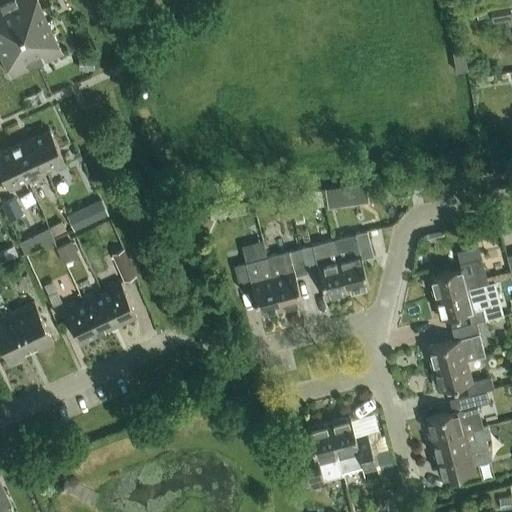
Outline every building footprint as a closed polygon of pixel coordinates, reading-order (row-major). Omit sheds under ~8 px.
[(0,0),(0,51),(11,76),(62,52),(38,0),(0,0)] [(296,0),(310,88),(348,82),(341,36),(385,30),(389,59),(423,54),(415,0),(296,0)] [(507,0),(505,0),(476,6),(477,16),(491,13),(492,21),(511,17),(507,0)] [(174,170),(231,162),(214,45),(156,53),(174,170)] [(456,72),(467,70),(463,49),(452,51),(452,53),(456,72)] [(81,57),(81,69),(94,69),(94,57),(81,57)] [(31,138),(45,169),(53,165),(55,170),(66,165),(50,129),(31,138)] [(12,147),(26,178),(28,182),(39,177),(37,173),(45,169),(31,138),(12,147)] [(18,181),(26,178),(12,147),(0,152),(0,170),(10,191),(21,186),(18,181)] [(365,180),(349,183),(349,187),(352,202),(368,200),(366,184),(365,180)] [(307,196),(288,200),(292,217),(293,217),(291,208),(309,204),(307,196)] [(3,204),(13,225),(25,220),(15,199),(3,204)] [(292,217),(288,200),(277,201),(280,219),(292,217)] [(83,207),(66,215),(73,232),(91,224),(83,207)] [(200,214),(193,228),(204,233),(211,220),(200,214)] [(62,221),(50,227),(56,238),(68,232),(62,221)] [(366,230),(333,239),(347,291),(368,286),(361,258),(373,255),(366,230)] [(431,233),(429,233),(430,241),(442,238),(440,231),(431,233)] [(34,234),(19,242),(25,254),(40,247),(34,234)] [(333,239),(300,247),(306,272),(318,269),(325,297),(347,291),(333,239)] [(69,241),(56,248),(63,262),(76,255),(69,241)] [(457,249),(460,262),(481,257),(477,244),(457,249)] [(14,246),(0,251),(0,264),(19,256),(14,246)] [(300,247),(288,250),(267,256),(281,308),(302,303),(295,275),(306,272),(300,247)] [(112,254),(123,280),(136,274),(124,248),(112,254)] [(281,308),(267,256),(234,265),(240,289),(252,286),(259,314),(281,308)] [(460,263),(461,267),(429,275),(434,297),(468,288),(487,283),(487,282),(481,258),(460,263)] [(18,276),(23,288),(33,284),(28,272),(18,276)] [(111,289),(102,293),(117,323),(136,315),(119,279),(108,284),(111,289)] [(476,321),(495,316),(503,314),(494,281),(487,282),(487,283),(468,288),(434,297),(440,318),(468,311),(471,322),(471,323),(476,321)] [(83,302),(98,332),(117,323),(102,293),(94,297),(92,292),(81,297),(83,302)] [(12,311),(28,345),(35,342),(39,349),(53,342),(34,301),(12,311)] [(98,332),(83,302),(76,305),(74,301),(63,306),(79,341),(98,332)] [(21,348),(28,345),(12,311),(0,316),(0,341),(10,363),(25,356),(21,348)] [(427,346),(432,368),(466,359),(466,360),(485,355),(479,333),(476,321),(471,323),(471,322),(451,327),(454,339),(427,346)] [(472,381),(466,360),(466,359),(432,368),(438,390),(465,383),(468,394),(474,393),(486,389),(493,387),(490,376),(472,381)] [(425,418),(430,440),(483,426),(483,425),(477,404),(489,401),(486,389),(474,393),(468,394),(449,399),(452,410),(425,418)] [(328,422),(342,474),(363,468),(363,469),(376,466),(367,430),(355,433),(350,416),(328,422)] [(307,427),(311,445),(299,448),(308,484),(321,480),(321,479),(342,474),(328,422),(307,427)] [(430,440),(436,461),(439,473),(492,459),(486,437),(491,436),(488,423),(483,425),(483,426),(430,440)] [(389,450),(375,454),(382,477),(396,474),(389,450)] [(66,478),(54,482),(58,494),(65,491),(68,485),(66,478)] [(0,511),(13,511),(5,493),(0,495),(0,511)]
